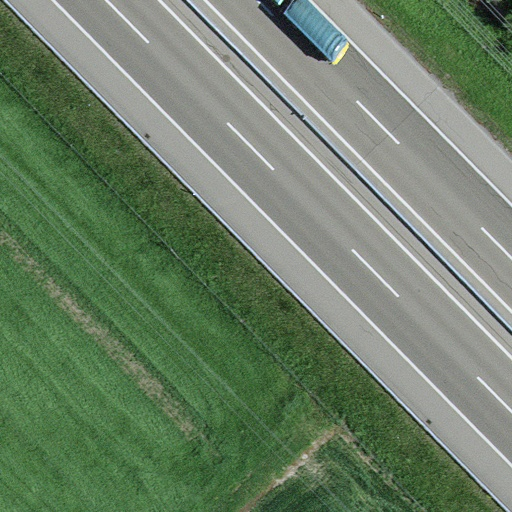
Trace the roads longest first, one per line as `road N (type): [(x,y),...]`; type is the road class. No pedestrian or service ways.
road 1 (motorway): [(106,0),(511,412)]
road 2 (motorway): [(511,257),(258,0)]
road 3 (track): [(318,417),(221,511)]
